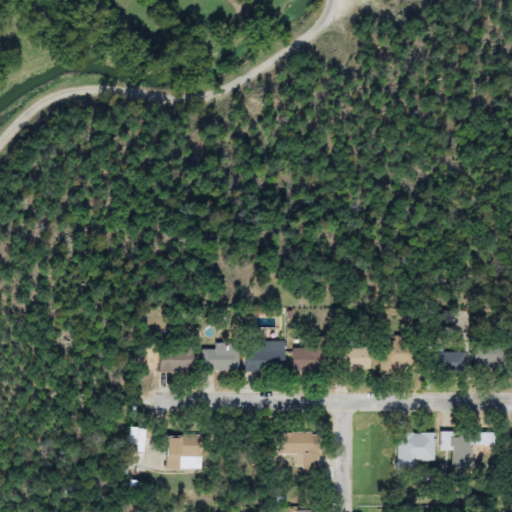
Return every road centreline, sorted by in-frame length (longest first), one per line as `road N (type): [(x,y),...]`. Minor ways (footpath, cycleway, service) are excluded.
road 1 (residential): [(0,138),(60,89),(194,90),(240,79),(329,14),(332,0)]
road 2 (residential): [(166,392),(511,395)]
